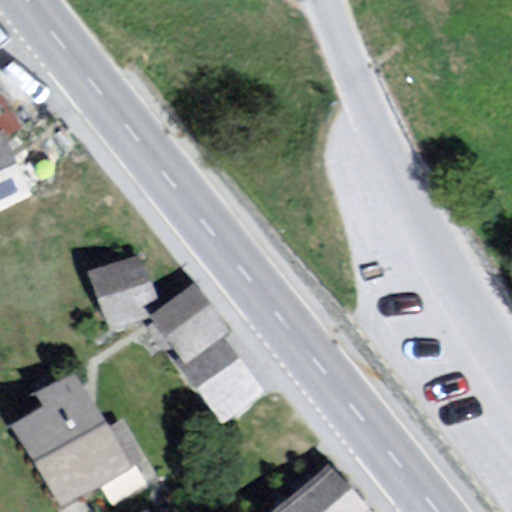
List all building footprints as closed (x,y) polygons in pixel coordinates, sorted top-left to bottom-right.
[(0,159),(0,201),(12,197),(0,159)] [(87,329),(149,311),(137,268),(75,286),(87,329)] [(134,337),(164,377),(214,340),(185,300),(134,337)] [(0,432),(0,447),(37,511),(49,511),(123,469),(76,388),(0,432)] [(276,511),(348,511),(314,476),(276,511)]
